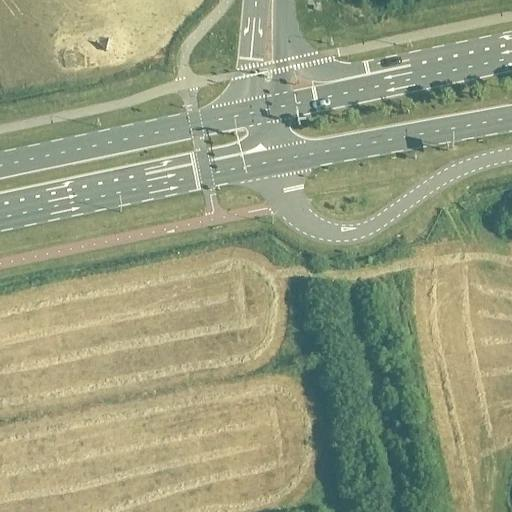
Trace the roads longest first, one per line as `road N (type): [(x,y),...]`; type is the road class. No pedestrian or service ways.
road 1 (primary): [(0,219),(276,162)]
road 2 (primary): [(270,110),(0,167)]
road 3 (unclassified): [(286,205),(306,226),(345,234),(469,167),(511,156)]
road 4 (primary): [(511,60),(270,110)]
road 5 (primary): [(276,162),(511,121)]
